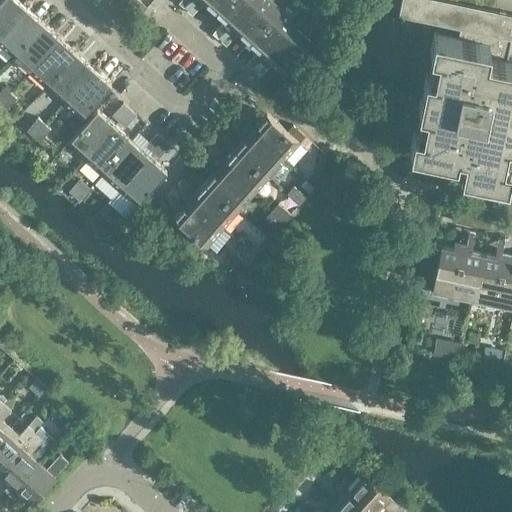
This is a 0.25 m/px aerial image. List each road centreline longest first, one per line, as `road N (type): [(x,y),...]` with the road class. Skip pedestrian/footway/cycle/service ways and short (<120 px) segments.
road 1 (residential): [(126,50),(127,60),(183,111),(224,68),(161,11)]
road 2 (residential): [(157,511),(110,470),(89,471),(50,511)]
